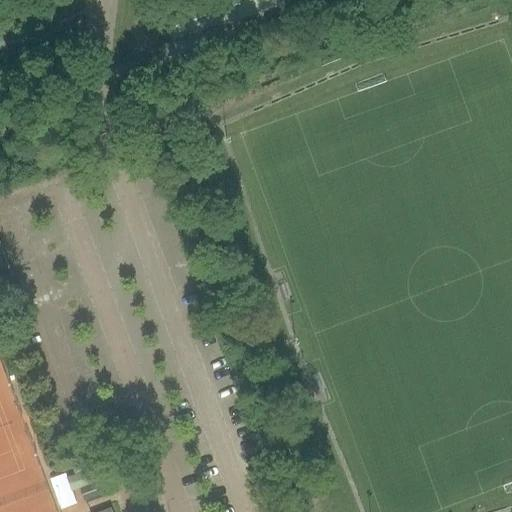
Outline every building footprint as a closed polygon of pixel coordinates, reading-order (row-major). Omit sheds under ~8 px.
[(172,69),(228,49),(220,26),(284,4),(282,0),(203,0),(164,14),(173,41),(164,45),(172,69)] [(143,72),(137,74),(139,80),(145,78),(143,72)] [(0,278),(14,274),(0,233),(0,278)] [(75,476),(91,470),(86,457),(71,463),(75,476)] [(73,493),(80,490),(96,485),(91,470),(75,476),(68,478),(73,493)] [(96,485),(80,490),(84,501),(100,496),(96,485)]
